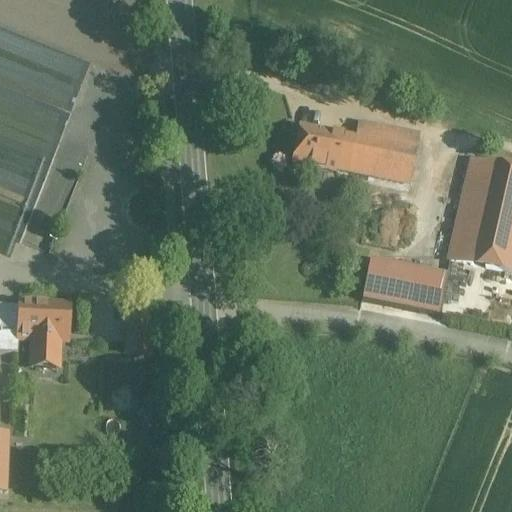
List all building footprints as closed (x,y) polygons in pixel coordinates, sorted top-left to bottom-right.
[(418,138),(358,126),(355,142),(380,147),(373,183),(408,190),(418,138)] [(332,138),(298,131),(291,167),(325,174),(332,138)] [(355,142),(332,138),(325,174),(373,183),(380,147),(355,142)] [(511,173),(473,165),(451,263),(511,276),(511,173)] [(449,278),(368,262),(360,301),(441,317),(449,278)] [(69,310),(18,307),(17,328),(16,342),(17,342),(31,343),(30,366),(57,368),(58,344),(68,344),(69,310)] [(17,328),(2,328),(1,356),(17,356),(17,342),(16,342),(17,328)] [(143,359),(144,332),(123,332),(123,359),(143,359)]
